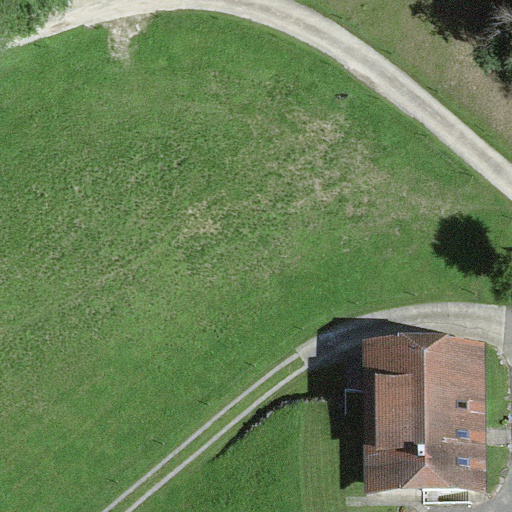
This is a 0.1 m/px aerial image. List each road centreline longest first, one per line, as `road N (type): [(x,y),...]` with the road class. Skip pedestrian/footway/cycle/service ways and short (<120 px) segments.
road 1 (track): [(511,320),(423,320),(339,341),(242,405),(124,511)]
road 2 (track): [(243,0),(361,59),(511,182)]
